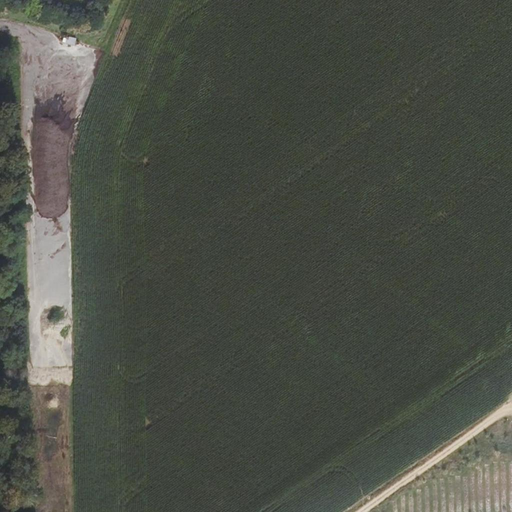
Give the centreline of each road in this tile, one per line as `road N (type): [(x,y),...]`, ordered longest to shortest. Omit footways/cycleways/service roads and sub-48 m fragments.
road 1 (track): [(361,511),(511,406)]
road 2 (track): [(130,0),(104,54),(34,34),(0,35)]
